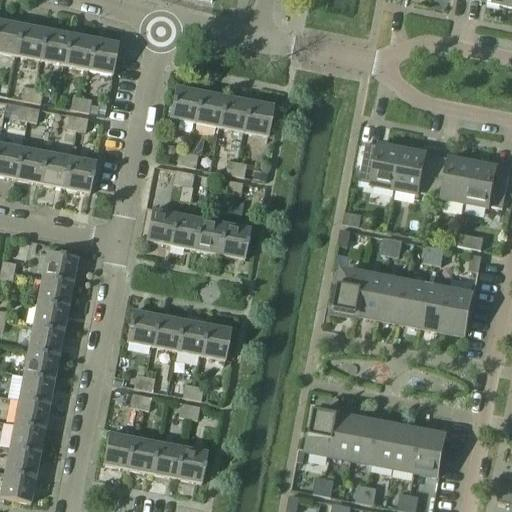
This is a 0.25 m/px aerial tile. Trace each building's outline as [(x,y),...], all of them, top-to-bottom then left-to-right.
[(503,9),(504,0),(472,0),(480,1),(479,4),(503,9)] [(511,0),(504,0),(503,9),(511,10),(511,0)] [(0,57),(13,60),(19,29),(0,25),(0,57)] [(37,65),(43,34),(19,29),(13,60),(37,65)] [(62,70),(68,38),(43,34),(37,65),(62,70)] [(86,74),(92,43),(68,38),(62,70),(86,74)] [(111,79),(117,48),(92,43),(86,74),(111,79)] [(30,106),(32,92),(22,90),(19,104),(30,106)] [(192,127),(198,96),(174,91),(168,122),(192,127)] [(32,92),(30,106),(38,107),(41,94),(32,92)] [(217,132),(223,101),(198,96),(192,127),(217,132)] [(79,115),(81,102),(71,100),(69,113),(79,115)] [(242,137),(248,105),(223,101),(217,132),(242,137)] [(81,102),(79,115),(87,117),(90,104),(81,102)] [(248,105),(242,137),(266,141),(272,110),(248,105)] [(26,125),(29,111),(18,109),(16,123),(26,125)] [(29,111),(26,125),(34,126),(37,113),(29,111)] [(75,134),(78,121),(68,119),(65,132),(75,134)] [(78,121),(75,134),(83,136),(86,122),(78,121)] [(394,194),(402,151),(379,146),(378,149),(365,146),(358,184),(371,187),(371,189),(394,194)] [(0,181),(14,184),(21,152),(0,148),(0,181)] [(430,198),(437,160),(425,158),(426,155),(402,151),(394,194),(417,198),(418,196),(430,198)] [(39,189),(45,157),(21,152),(14,184),(39,189)] [(184,170),(187,157),(177,155),(175,168),(184,170)] [(63,193),(70,162),(45,157),(39,189),(63,193)] [(187,157),(184,170),(193,172),(196,159),(187,157)] [(465,207),(473,164),(449,160),(449,162),(437,160),(430,198),(442,200),(441,203),(465,207)] [(88,198),(94,167),(70,162),(63,193),(88,198)] [(233,180),(236,165),(226,163),(223,178),(233,180)] [(473,164),(465,207),(488,212),(489,210),(501,212),(509,174),(496,171),(496,169),(473,164)] [(236,165),(233,180),(242,181),(245,167),(236,165)] [(180,189),(182,176),(174,174),(171,188),(180,189)] [(253,174),(252,182),(263,184),(265,176),(253,174)] [(182,176),(180,189),(190,191),(192,178),(182,176)] [(229,199),(231,185),(222,184),(220,197),(229,199)] [(231,185),(229,199),(239,201),(241,187),(231,185)] [(169,250),(174,219),(149,214),(144,245),(169,250)] [(193,255),(199,224),(174,219),(169,250),(193,255)] [(218,259),(224,228),(199,224),(193,255),(218,259)] [(386,227),(384,236),(394,237),(396,229),(386,227)] [(224,228),(218,259),(243,264),(248,233),(224,228)] [(346,251),(350,235),(340,233),(337,249),(346,251)] [(446,242),(445,247),(455,249),(457,239),(452,238),(446,242)] [(459,238),(457,249),(480,254),(482,242),(459,238)] [(389,260),(393,243),(383,242),(380,258),(389,260)] [(393,243),(389,260),(398,261),(401,245),(393,243)] [(432,268),(435,252),(425,250),(422,266),(432,268)] [(435,252),(432,268),(440,270),(443,253),(435,252)] [(40,281),(71,287),(76,263),(44,257),(40,281)] [(477,276),(481,260),(471,258),(468,274),(477,276)] [(0,265),(0,273),(12,276),(14,267),(0,264),(0,265)] [(0,283),(10,286),(12,276),(0,273),(0,283)] [(355,319),(364,278),(341,274),(336,301),(333,301),(330,317),(346,320),(347,317),(355,319)] [(377,323),(385,282),(364,278),(355,319),(377,323)] [(66,312),(71,287),(40,281),(35,306),(66,312)] [(398,327),(406,286),(385,282),(377,323),(398,327)] [(420,331),(428,290),(406,286),(398,327),(420,331)] [(441,335),(449,294),(428,290),(420,331),(441,335)] [(449,294),(441,335),(463,339),(471,298),(449,294)] [(62,336),(66,312),(35,306),(30,330),(62,336)] [(149,351),(155,320),(130,315),(124,346),(149,351)] [(174,356),(180,324),(155,320),(149,351),(174,356)] [(198,361),(204,329),(180,324),(174,356),(198,361)] [(204,329),(198,361),(223,365),(229,334),(204,329)] [(57,361),(62,336),(30,330),(26,355),(57,361)] [(52,385),(57,361),(26,355),(21,379),(52,385)] [(141,394),(144,380),(134,378),(131,392),(141,394)] [(48,410),(52,385),(21,379),(16,404),(48,410)] [(144,380),(141,394),(150,396),(153,382),(144,380)] [(190,403),(193,389),(183,387),(180,401),(190,403)] [(193,389),(190,403),(199,405),(201,391),(193,389)] [(137,413),(140,399),(130,397),(127,411),(137,413)] [(140,399),(137,413),(147,415),(149,401),(140,399)] [(43,434),(48,410),(16,404),(12,428),(43,434)] [(187,422),(189,409),(179,407),(176,420),(187,422)] [(189,409),(187,422),(195,424),(197,410),(189,409)] [(328,460),(336,419),(328,417),(328,415),(312,412),(309,428),(311,428),(306,456),(328,460)] [(350,464),(358,423),(336,419),(328,460),(350,464)] [(371,468),(379,427),(358,423),(350,464),(371,468)] [(393,472),(401,431),(379,427),(371,468),(393,472)] [(38,459),(43,434),(12,428),(7,453),(38,459)] [(414,476),(422,436),(401,431),(393,472),(414,476)] [(422,436),(414,476),(436,481),(443,440),(422,436)] [(126,474),(132,442),(107,438),(101,469),(126,474)] [(150,479),(156,447),(132,442),(126,474),(150,479)] [(175,483),(181,452),(156,447),(150,479),(175,483)] [(181,452),(175,483),(200,488),(206,457),(181,452)] [(34,483),(38,459),(7,453),(2,477),(34,483)] [(0,502),(29,508),(34,483),(2,477),(0,488),(0,502)] [(321,499),(324,483),(315,481),(312,497),(321,499)] [(324,483),(321,499),(330,501),(333,484),(324,483)] [(364,507),(367,491),(358,489),(354,506),(364,507)] [(367,491),(364,507),(372,509),(375,492),(367,491)] [(407,511),(410,499),(400,497),(397,511),(407,511)] [(296,511),(299,501),(289,499),(286,511),(296,511)] [(410,499),(407,511),(415,511),(418,501),(410,499)]
